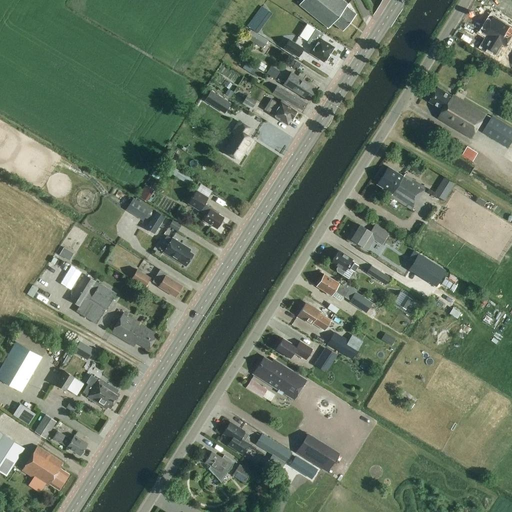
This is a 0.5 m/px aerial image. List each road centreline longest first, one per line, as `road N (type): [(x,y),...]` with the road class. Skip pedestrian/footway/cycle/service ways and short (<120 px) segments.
road 1 (unclassified): [(143,511),(467,0)]
road 2 (primary): [(71,511),(378,29)]
